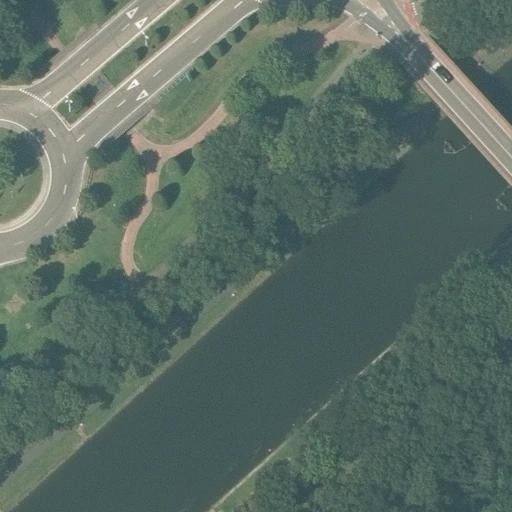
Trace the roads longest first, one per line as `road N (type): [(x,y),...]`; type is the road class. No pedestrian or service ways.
road 1 (unclassified): [(393,30),(0,439)]
road 2 (track): [(236,511),(511,248)]
road 3 (primary): [(65,158),(244,0)]
road 4 (track): [(343,511),(511,366)]
road 5 (secondary): [(393,30),(511,163)]
road 6 (primary): [(159,0),(22,109)]
road 7 (primary): [(0,248),(29,240),(55,216),(65,158)]
